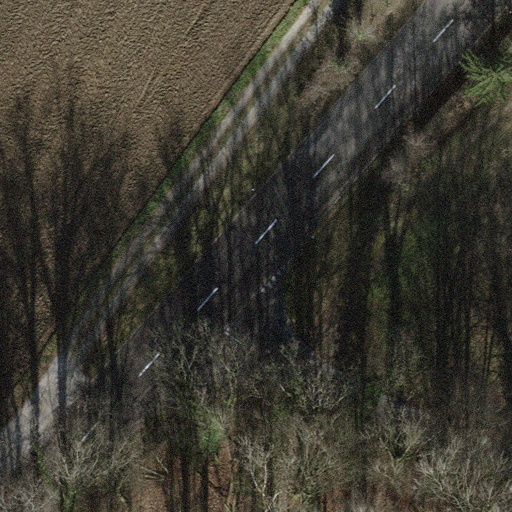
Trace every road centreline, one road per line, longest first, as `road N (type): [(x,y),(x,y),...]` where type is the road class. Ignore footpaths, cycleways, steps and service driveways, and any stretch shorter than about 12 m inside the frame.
road 1 (tertiary): [(472,0),(23,511)]
road 2 (track): [(337,0),(89,343),(68,383),(54,477)]
road 3 (track): [(511,463),(196,311)]
road 4 (track): [(352,391),(344,319),(370,250),(511,123)]
